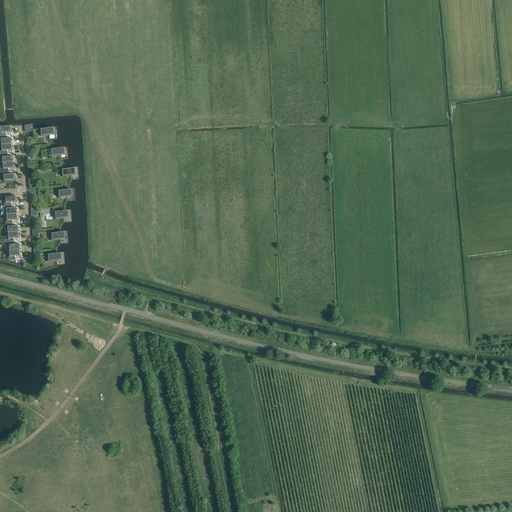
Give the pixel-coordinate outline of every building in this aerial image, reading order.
[(0,136),(6,136),(6,133),(11,133),(11,127),(0,127),(0,136)] [(6,139),(6,136),(0,136),(0,139),(1,140),(2,146),(12,145),(12,139),(6,139)] [(12,145),(2,146),(2,151),(0,152),(0,155),(8,154),(7,151),(12,151),(12,145)] [(8,154),(0,155),(0,154),(0,158),(3,159),(3,163),(13,163),(13,157),(8,157),(8,154)] [(13,163),(3,163),(3,168),(0,168),(0,172),(2,173),(9,172),(9,169),(14,169),(13,163)] [(9,175),(9,172),(2,173),(2,176),(4,176),(4,182),(15,181),(14,174),(9,175)] [(4,206),(11,206),(11,203),(16,203),(16,196),(4,197),(4,206)] [(11,206),(4,206),(5,215),(7,215),(17,214),(17,208),(12,209),(11,206)] [(17,214),(7,215),(7,221),(5,221),(6,224),(13,224),(13,221),(18,221),(17,214)] [(13,224),(6,224),(6,233),(8,233),(19,232),(18,226),(13,227),(13,224)] [(19,232),(8,233),(9,239),(7,239),(7,242),(14,242),(14,239),(19,239),(19,232)] [(14,242),(7,242),(7,244),(8,251),(20,250),(19,244),(14,245),(14,242)] [(20,257),(20,250),(8,251),(8,260),(15,260),(15,257),(20,257)]
